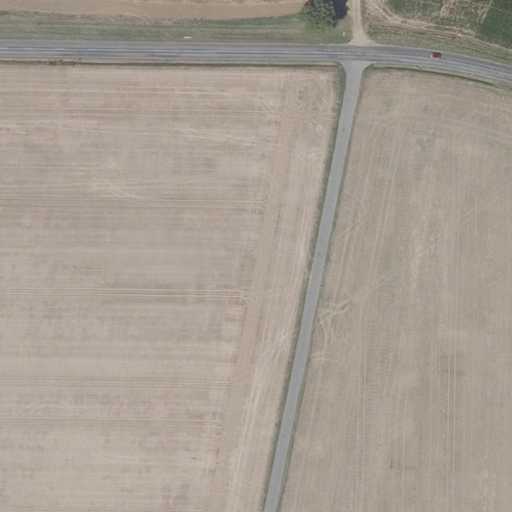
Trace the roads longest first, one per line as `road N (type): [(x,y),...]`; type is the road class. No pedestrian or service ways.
road 1 (unclassified): [(272,511),(356,53)]
road 2 (tertiary): [(356,53),(0,48)]
road 3 (tertiary): [(511,74),(461,60),(356,53)]
